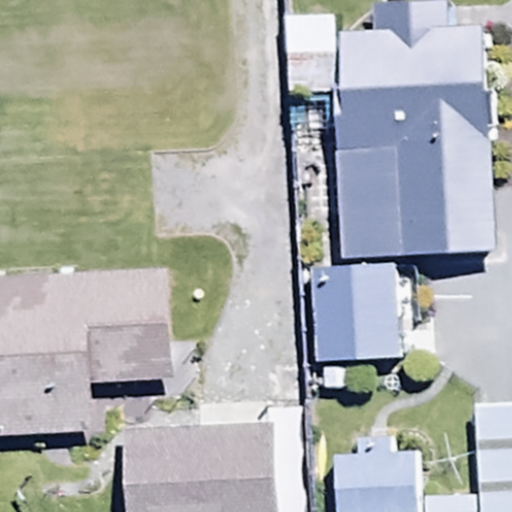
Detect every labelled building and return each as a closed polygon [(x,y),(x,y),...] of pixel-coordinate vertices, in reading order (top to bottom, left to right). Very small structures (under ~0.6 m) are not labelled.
[(375,44),(342,44),(342,96),(335,96),(335,163),(344,163),(344,268),(492,268),(494,140),(489,40),(449,40),(449,15),(375,15),(375,44)] [(400,276),(314,277),(314,370),(402,369),(400,276)] [(0,446),(101,445),(100,395),(173,394),(171,282),(0,285),(0,446)] [(511,511),(511,414),(476,415),(479,506),(421,508),(420,511),(511,511)] [(266,436),(125,438),(125,511),(302,511),(302,424),(266,424),(266,436)] [(361,462),(337,463),(338,511),(420,511),(421,508),(418,457),(394,458),(393,444),(360,445),(361,462)]
